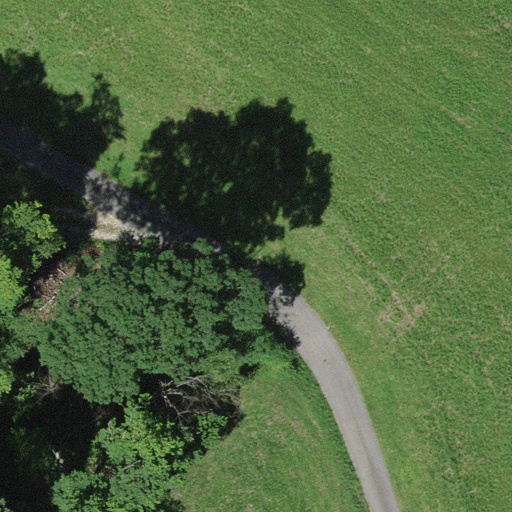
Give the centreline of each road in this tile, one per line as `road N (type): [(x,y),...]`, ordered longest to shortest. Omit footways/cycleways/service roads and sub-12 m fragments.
road 1 (unclassified): [(0,131),(277,295),(321,345),(386,511)]
road 2 (track): [(210,254),(0,211)]
